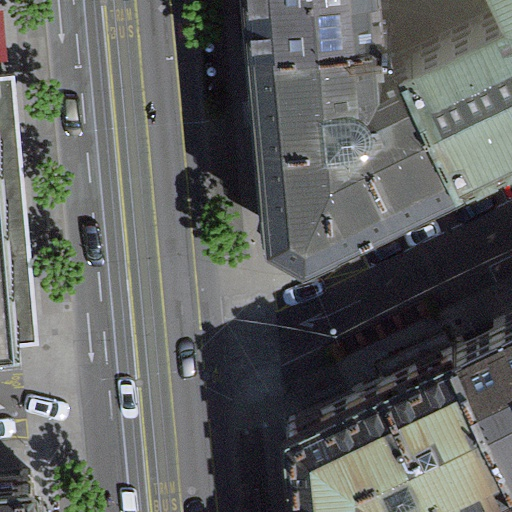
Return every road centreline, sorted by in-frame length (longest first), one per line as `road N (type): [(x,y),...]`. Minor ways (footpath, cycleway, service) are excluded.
road 1 (secondary): [(75,0),(111,385)]
road 2 (secondary): [(199,368),(165,0)]
road 3 (residential): [(199,368),(262,348),(511,230)]
road 4 (secondary): [(212,511),(199,368)]
road 5 (secondary): [(111,385),(122,511)]
